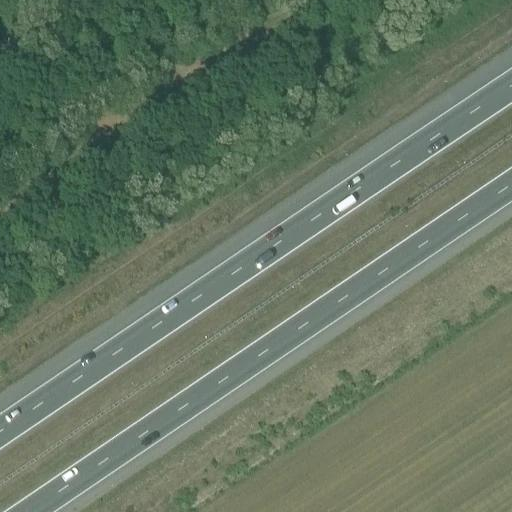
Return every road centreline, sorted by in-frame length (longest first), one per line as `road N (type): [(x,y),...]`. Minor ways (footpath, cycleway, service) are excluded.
road 1 (motorway): [(511,88),(0,435)]
road 2 (motorway): [(33,511),(511,186)]
